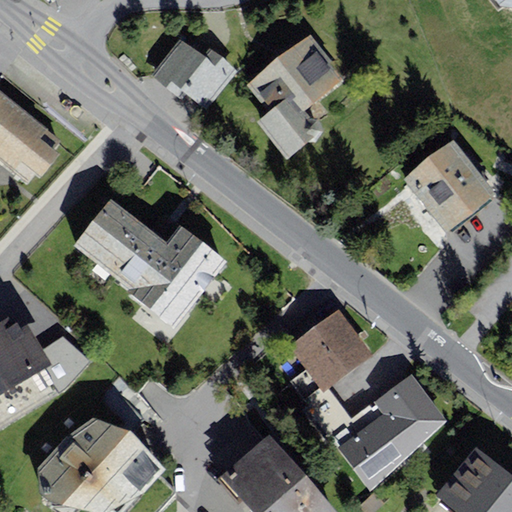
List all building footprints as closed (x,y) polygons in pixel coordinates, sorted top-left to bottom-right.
[(344,80),(308,35),(247,84),(269,112),(256,122),(285,159),(308,141),(317,143),(323,131),(319,119),(311,118),(306,111),(344,80)] [(203,56),(181,39),(152,76),(178,96),(183,90),(209,110),(238,71),(209,49),(203,56)] [(0,163),(27,185),(37,173),(42,178),(61,154),(41,138),(48,130),(0,91),(0,163)] [(403,180),(446,232),(495,193),(453,140),(403,180)] [(73,247),(176,328),(228,262),(180,225),(165,244),(111,201),(73,247)] [(339,310),(290,346),(307,370),(324,393),(329,389),(374,356),(339,310)] [(0,323),(0,396),(53,365),(28,324),(16,331),(8,318),(0,323)] [(379,428),(365,409),(352,419),(329,389),(324,393),(307,370),(291,381),(309,406),(303,410),(327,443),(332,439),(343,454),(379,428)] [(110,511),(144,494),(166,471),(130,430),(93,418),(67,436),(38,468),(40,493),(54,504),(90,511),(110,511)] [(336,511),(270,434),(221,476),(251,511),(336,511)] [(511,511),(511,477),(475,448),(437,495),(457,511),(511,511)]
